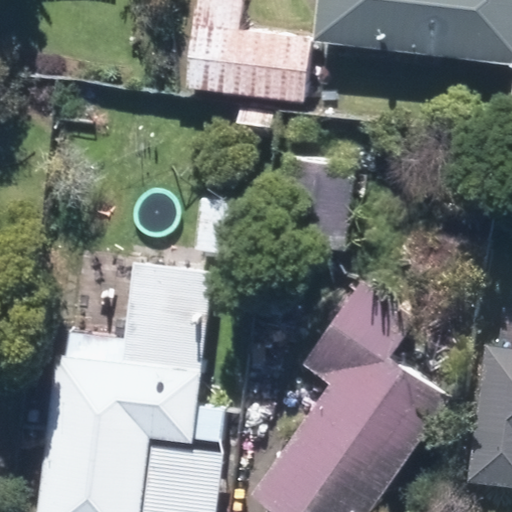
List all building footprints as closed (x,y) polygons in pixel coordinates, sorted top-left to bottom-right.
[(256,18),(257,0),(208,0),(202,76),(317,86),(322,24),(256,18)] [(511,0),(328,0),(326,26),(511,42),(511,0)] [(358,153),(293,151),(291,229),(356,230),(358,153)] [(147,249),(138,332),(71,325),(50,511),(153,511),(154,508),(185,511),(227,511),(240,396),(216,394),(231,258),(147,249)] [(423,340),(438,315),(377,276),(323,361),(339,371),(266,483),(311,511),(365,511),(461,364),(423,340)] [(482,484),(511,485),(511,349),(491,348),(482,484)] [(0,484),(10,481),(0,452),(0,484)]
